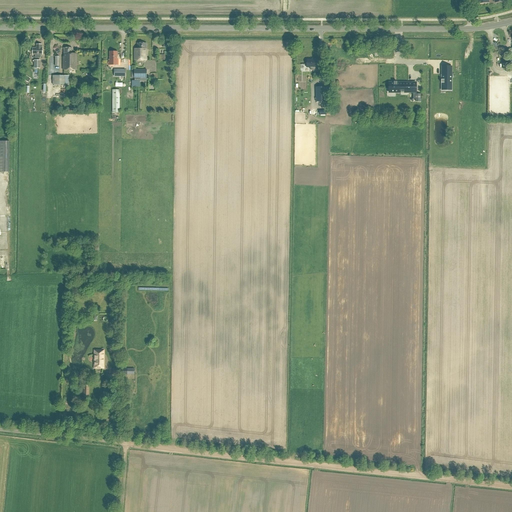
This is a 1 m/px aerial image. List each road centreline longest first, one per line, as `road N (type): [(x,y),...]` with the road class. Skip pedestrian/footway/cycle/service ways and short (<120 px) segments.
road 1 (secondary): [(0,28),(465,29),(511,22)]
road 2 (track): [(120,511),(124,442),(511,484)]
road 3 (unclassified): [(124,442),(0,429)]
